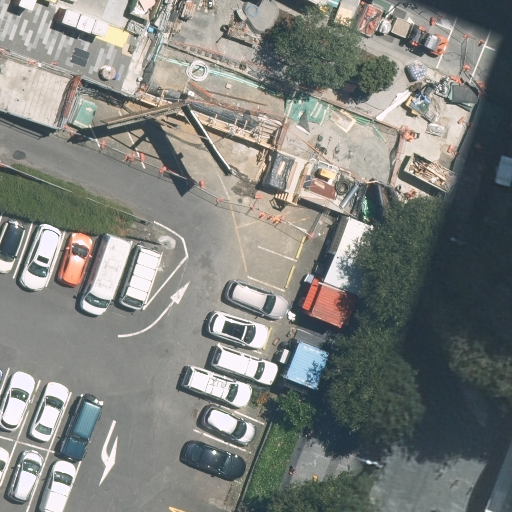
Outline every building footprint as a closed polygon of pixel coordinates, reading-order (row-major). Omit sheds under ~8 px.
[(0,109),(57,131),(75,80),(11,57),(0,86),(0,109)] [(330,253),(356,264),(371,227),(345,216),(330,253)] [(301,310),(336,322),(349,285),(314,273),(301,310)] [(325,347),(294,334),(279,369),(311,382),(325,347)] [(511,511),(511,436),(482,511),(511,511)]
